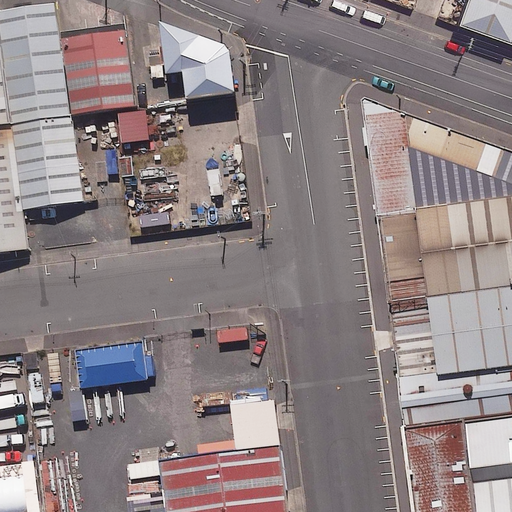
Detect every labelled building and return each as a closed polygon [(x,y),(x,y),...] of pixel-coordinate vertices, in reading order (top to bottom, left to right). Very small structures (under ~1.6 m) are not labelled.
[(0,30),(13,125),(74,117),(63,36),(58,0),(39,0),(0,5),(0,30)] [(511,0),(467,0),(459,22),(511,41),(511,38),(511,0)] [(230,49),(166,27),(172,78),(188,76),(192,104),(241,98),(235,55),(230,49)] [(63,36),(74,117),(86,115),(139,108),(128,28),(63,36)] [(0,126),(13,125),(0,30),(0,126)] [(359,102),(374,216),(511,195),(511,153),(363,99),(359,102)] [(148,112),(120,116),(124,143),(151,139),(148,112)] [(74,117),(13,125),(25,211),(97,202),(86,115),(74,117)] [(0,249),(30,246),(13,125),(0,126),(0,249)] [(136,156),(123,157),(124,177),(137,176),(136,156)] [(511,195),(374,216),(396,378),(511,363),(511,195)] [(154,335),(84,343),(89,384),(159,376),(154,335)] [(511,363),(396,378),(402,429),(459,422),(511,415),(511,363)] [(240,447),(165,456),(172,511),(294,511),(281,401),(235,407),(240,447)] [(511,511),(511,415),(459,422),(470,511),(511,511)] [(470,511),(459,422),(402,429),(411,511),(470,511)] [(0,478),(0,511),(44,511),(40,463),(26,464),(27,476),(0,478)]
